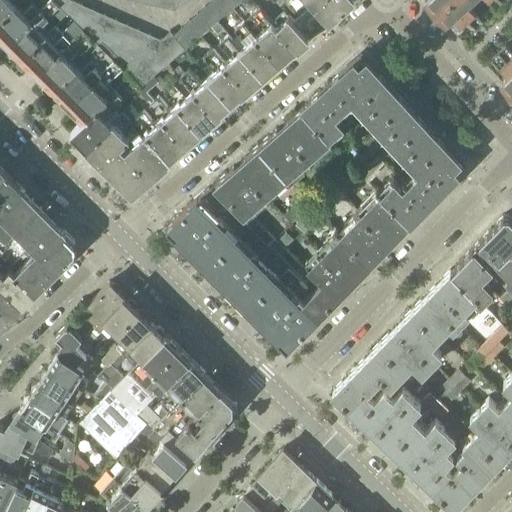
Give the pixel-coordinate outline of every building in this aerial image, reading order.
[(0,0),(0,16),(14,2),(16,0),(0,0)] [(6,42),(22,57),(46,33),(38,25),(58,4),(54,0),(48,0),(47,1),(40,8),(6,42)] [(54,0),(58,4),(68,13),(72,0),(54,0)] [(82,27),(85,29),(93,8),(73,0),(72,0),(68,13),(74,19),(82,27)] [(185,0),(167,0),(166,6),(175,9),(176,6),(185,0)] [(214,0),(211,0),(205,6),(217,20),(225,12),(214,0)] [(228,0),(214,0),(225,12),(233,6),(228,0)] [(244,20),(256,33),(278,59),(282,59),(287,55),(287,52),(293,46),(295,48),(308,36),(302,29),(321,11),(328,19),(349,0),(316,0),(300,15),(294,20),(288,13),(276,24),(260,6),(251,14),(244,20)] [(300,14),(300,15),(316,0),(286,0),(294,8),(302,0),(310,0),(313,2),(300,14)] [(475,27),(449,0),(425,0),(446,22),(453,15),(469,33),(475,27)] [(449,0),(475,27),(483,20),(466,2),(469,0),(449,0)] [(488,0),(496,8),(503,2),(501,0),(488,0)] [(0,16),(0,35),(6,42),(40,8),(32,1),(23,11),(14,2),(0,16)] [(205,6),(197,13),(209,27),(217,20),(205,6)] [(93,38),(94,39),(104,13),(93,8),(85,29),(93,38)] [(94,39),(98,42),(103,48),(116,18),(104,13),(94,39)] [(197,13),(189,20),(201,34),(209,27),(197,13)] [(116,18),(103,48),(113,58),(127,23),(116,18)] [(22,57),(37,73),(82,27),(74,19),(62,31),(55,24),(46,33),(22,57)] [(189,20),(181,27),(193,41),(201,34),(189,20)] [(240,33),(233,39),(262,73),(263,73),(266,73),(271,68),(271,65),(278,59),(256,33),(244,20),(235,28),(240,33)] [(223,28),(217,21),(212,26),(218,33),(223,28)] [(121,66),(138,29),(127,23),(113,58),(121,66)] [(37,73),(52,88),(76,64),(68,56),(77,47),(81,50),(86,45),(93,38),(85,29),(82,27),(37,73)] [(181,27),(173,34),(185,48),(193,41),(181,27)] [(121,66),(131,76),(150,34),(138,29),(121,66)] [(170,30),(161,38),(160,54),(167,63),(184,48),(185,48),(173,34),(170,30)] [(150,34),(131,76),(140,85),(167,63),(160,54),(161,38),(150,34)] [(231,55),(224,61),(246,87),(247,86),(250,87),(255,82),(255,79),(262,73),(233,39),(228,34),(219,41),(231,55)] [(93,38),(88,43),(92,48),(98,42),(94,39),(93,38)] [(76,64),(52,88),(61,97),(68,103),(113,58),(103,48),(98,42),(92,48),(97,54),(82,69),(76,64)] [(511,51),(505,44),(497,51),(511,66),(511,51)] [(215,69),(208,75),(231,100),(235,100),(240,96),(240,93),(246,87),(224,61),(212,47),(209,51),(204,55),(215,69)] [(511,66),(497,51),(491,57),(507,74),(500,81),(511,93),(511,66)] [(323,87),(341,108),(352,98),(346,91),(372,66),(361,54),(341,72),(340,71),(339,73),(323,87)] [(68,103),(83,119),(116,86),(108,78),(121,66),(113,58),(68,103)] [(174,68),(180,75),(185,71),(178,64),(174,68)] [(346,91),(352,98),(367,114),(394,89),(377,71),(377,72),(372,66),(346,91)] [(180,75),(192,89),(215,115),(221,109),(225,109),(230,104),(230,101),(231,100),(208,75),(201,81),(190,67),(185,71),(180,75)] [(159,74),(155,77),(157,80),(158,81),(165,89),(169,86),(159,74)] [(140,85),(138,88),(162,116),(184,141),(190,136),(193,136),(199,132),(199,129),(177,102),(170,108),(158,95),(153,99),(146,91),(158,81),(157,80),(155,77),(153,75),(140,85)] [(71,130),(87,146),(120,113),(114,107),(121,100),(119,99),(129,89),(121,81),(116,86),(83,119),(71,130)] [(165,89),(177,102),(199,129),(206,122),(209,123),(214,118),(214,115),(215,115),(192,89),(186,95),(174,81),(169,86),(165,89)] [(301,107),(328,136),(342,124),(334,114),(341,108),(323,87),(301,107)] [(367,114),(386,134),(412,109),(394,89),(367,114)] [(284,121),(280,125),(307,156),(308,155),(315,163),(335,146),(328,137),(328,136),(301,107),(300,107),(301,107),(284,122),(284,121)] [(135,117),(148,132),(169,155),(175,150),(178,150),(183,146),(183,142),(184,141),(162,116),(155,121),(144,109),(135,117)] [(386,134),(406,155),(432,131),(412,109),(386,134)] [(87,146),(118,177),(125,148),(120,142),(128,135),(131,120),(123,110),(120,113),(87,146)] [(125,148),(118,177),(128,187),(129,188),(130,188),(132,190),(134,188),(135,188),(136,188),(135,187),(170,157),(169,155),(148,132),(145,135),(131,120),(128,135),(130,133),(135,139),(125,148)] [(276,129),(259,144),(293,183),(304,173),(297,165),(307,156),(280,125),(276,128),(276,129)] [(406,155),(419,170),(426,164),(446,146),(432,131),(406,155)] [(293,183),(259,144),(241,159),(241,158),(237,162),(264,193),(276,183),(283,191),(293,183)] [(446,146),(426,164),(445,183),(463,164),(447,147),(447,146),(446,145),(446,146)] [(231,200),(243,212),(264,193),(237,162),(233,166),(214,182),(231,200)] [(332,162),(323,170),(334,183),(344,174),(332,162)] [(371,162),(361,172),(368,179),(378,168),(371,162)] [(419,170),(412,178),(431,197),(443,184),(444,184),(445,183),(426,164),(419,170)] [(334,183),(323,170),(321,168),(314,174),(327,189),(333,183),(334,183)] [(0,207),(21,187),(5,171),(0,176),(0,207)] [(344,174),(334,183),(340,189),(342,191),(352,183),(344,174)] [(394,179),(380,192),(399,211),(408,220),(431,197),(412,178),(403,187),(394,179)] [(327,189),(321,194),(328,201),(340,189),(334,183),(327,189)] [(165,224),(186,245),(214,217),(227,204),(209,186),(196,198),(196,197),(165,224)] [(0,207),(0,250),(11,261),(30,243),(39,251),(55,236),(57,239),(65,231),(21,187),(0,207)] [(356,209),(359,211),(389,240),(392,236),(408,220),(399,211),(380,192),(379,191),(364,205),(361,202),(355,208),(356,209)] [(214,217),(186,245),(206,265),(247,224),(227,204),(214,217)] [(299,214),(293,208),(285,215),(291,221),(299,214)] [(359,211),(339,232),(368,260),(385,244),(389,240),(359,211)] [(306,213),(297,223),(304,230),(313,220),(306,213)] [(503,214),(494,224),(511,241),(511,217),(509,214),(504,214),(503,214)] [(247,224),(206,265),(226,285),(267,244),(247,224)] [(511,241),(494,224),(472,246),(483,257),(490,250),(497,258),(511,244),(511,241)] [(0,280),(21,302),(74,248),(74,240),(65,231),(57,239),(55,236),(39,251),(30,243),(11,261),(16,267),(14,269),(0,255),(0,280)] [(286,231),(278,239),(284,245),(292,237),(286,231)] [(339,232),(320,252),(349,281),(353,277),(352,277),(368,260),(339,232)] [(267,244),(226,285),(246,305),(289,262),(290,262),(280,252),(270,242),(267,244)] [(507,276),(511,280),(511,244),(497,258),(508,269),(507,276)] [(472,246),(450,269),(479,300),(491,289),(491,286),(495,282),(488,275),(484,279),(480,275),(491,265),(483,257),(472,246)] [(303,297),(303,298),(318,313),(329,301),(345,284),(345,285),(349,281),(320,252),(309,263),(323,277),(303,297)] [(289,262),(246,305),(265,324),(295,295),(297,291),(306,279),(289,262)] [(450,269),(427,293),(459,324),(469,313),(476,320),(487,308),(479,300),(450,269)] [(0,305),(9,314),(21,302),(0,280),(0,305)] [(78,327),(84,334),(108,310),(106,309),(112,303),(115,305),(120,300),(119,299),(124,294),(119,289),(119,285),(115,281),(111,281),(110,280),(89,301),(96,309),(78,327)] [(511,300),(511,282),(499,295),(508,305),(511,300)] [(295,295),(265,324),(284,342),(287,346),(290,342),(318,313),(303,298),(303,297),(297,291),(295,295)] [(427,293),(412,308),(438,333),(446,324),(452,330),(459,324),(427,293)] [(108,321),(115,329),(137,307),(136,306),(137,303),(132,298),(128,299),(124,294),(119,299),(120,300),(115,305),(112,303),(106,309),(108,310),(84,334),(90,339),(108,321)] [(0,322),(9,314),(0,305),(0,322)] [(107,364),(110,361),(134,337),(133,336),(138,331),(141,333),(146,327),(145,326),(150,321),(145,316),(146,312),(142,308),(138,308),(137,307),(115,329),(123,336),(116,344),(115,343),(101,357),(107,364)] [(412,308),(395,325),(431,360),(440,351),(430,341),(438,333),(412,308)] [(134,364),(163,334),(162,333),(163,329),(159,325),(155,326),(150,321),(145,326),(146,327),(141,333),(138,331),(133,336),(134,337),(110,361),(115,366),(126,356),(134,364)] [(91,346),(81,337),(68,322),(56,335),(63,342),(58,349),(83,366),(92,358),(85,352),(91,346)] [(395,325),(379,342),(406,366),(412,359),(422,369),(431,360),(395,325)] [(466,360),(472,366),(478,361),(483,365),(504,344),(493,333),(485,341),(481,336),(476,341),(481,346),(466,360)] [(134,434),(140,427),(145,421),(134,412),(145,401),(151,396),(153,393),(190,356),(169,335),(167,337),(163,334),(134,364),(123,375),(111,386),(100,398),(95,404),(88,411),(79,420),(116,455),(121,450),(134,434)] [(379,342),(363,359),(389,382),(393,386),(409,369),(406,366),(379,342)] [(48,364),(83,387),(88,379),(78,373),(83,366),(58,349),(53,353),(52,359),(48,364)] [(153,393),(151,396),(156,391),(163,398),(160,400),(168,408),(205,371),(190,356),(153,393)] [(359,415),(384,387),(389,382),(363,359),(333,390),(359,415)] [(104,378),(104,379),(111,386),(123,375),(110,361),(107,364),(97,373),(104,378)] [(74,401),(83,387),(48,364),(46,367),(41,370),(40,376),(38,379),(74,401)] [(440,386),(451,397),(470,378),(459,367),(440,386)] [(178,429),(220,387),(205,371),(168,408),(167,409),(160,416),(168,424),(171,421),(178,429)] [(31,390),(29,392),(54,408),(64,415),(69,408),(74,401),(38,379),(37,381),(31,385),(31,390)] [(99,387),(93,394),(100,398),(111,386),(104,379),(99,387)] [(359,415),(375,430),(411,394),(403,385),(393,396),(384,387),(359,415)] [(134,412),(145,421),(167,440),(186,456),(188,459),(199,446),(202,448),(208,440),(206,438),(232,408),(237,408),(237,399),(232,399),(220,387),(178,429),(171,421),(168,424),(160,416),(155,411),(152,407),(145,401),(134,412)] [(424,395),(442,413),(448,407),(430,389),(424,395)] [(23,401),(20,406),(55,429),(58,431),(67,417),(64,415),(54,408),(29,392),(24,395),(23,401)] [(375,430),(394,448),(420,421),(418,419),(423,414),(416,407),(420,402),(411,394),(375,430)] [(489,395),(479,405),(511,436),(511,402),(506,397),(499,405),(489,395)] [(84,408),(88,411),(95,404),(90,400),(84,408)] [(152,407),(155,411),(160,416),(167,409),(158,401),(152,407)] [(480,424),(473,431),(499,457),(511,443),(511,436),(479,405),(470,414),(480,424)] [(60,432),(58,431),(20,406),(18,410),(12,413),(11,419),(11,420),(36,437),(40,429),(55,439),(60,432)] [(445,424),(455,434),(465,424),(455,414),(445,424)] [(394,448),(410,463),(445,426),(435,417),(426,427),(420,421),(394,448)] [(52,448),(36,437),(11,420),(6,427),(0,423),(0,443),(17,451),(18,452),(21,444),(49,456),(52,448)] [(158,443),(153,449),(175,469),(176,468),(180,468),(183,464),(183,460),(186,456),(167,440),(145,421),(140,427),(144,431),(158,443)] [(415,467),(428,480),(454,454),(452,453),(445,445),(447,442),(452,446),(460,438),(455,434),(454,435),(445,426),(410,463),(414,467),(413,467),(414,468),(415,467)] [(466,444),(459,451),(482,474),(499,457),(473,431),(463,442),(466,444)] [(134,434),(121,450),(125,454),(139,439),(138,438),(134,434)] [(68,439),(58,452),(72,461),(73,461),(75,443),(74,443),(68,439)] [(0,448),(6,451),(3,459),(2,460),(11,464),(17,451),(0,443),(0,448)] [(151,447),(136,464),(160,485),(167,478),(171,478),(175,474),(174,470),(175,469),(153,449),(151,447)] [(261,509),(301,464),(283,447),(259,474),(275,488),(270,490),(265,496),(251,484),(243,493),(261,509)] [(454,454),(428,480),(431,483),(430,483),(431,484),(432,484),(435,487),(436,488),(452,503),(453,504),(454,504),(454,503),(470,487),(471,486),(474,483),(475,482),(482,474),(459,451),(457,453),(454,451),(452,453),(454,454)] [(160,485),(136,464),(128,457),(114,474),(122,480),(146,502),(147,501),(151,501),(155,496),(155,492),(160,485)] [(39,511),(54,480),(46,477),(51,467),(42,463),(38,473),(19,511),(39,511)] [(295,504),(317,479),(301,464),(261,509),(264,511),(270,511),(286,495),(295,504)] [(69,487),(79,491),(87,472),(71,465),(69,487)] [(16,483),(2,510),(4,511),(3,511),(19,511),(38,473),(30,469),(26,480),(19,476),(17,480),(16,483)] [(0,510),(1,510),(2,510),(16,483),(17,480),(0,472),(0,510)] [(146,502),(122,480),(114,474),(99,490),(124,511),(137,511),(138,511),(142,511),(146,507),(146,502)] [(76,511),(77,510),(62,504),(66,483),(55,478),(54,480),(39,511),(76,511)] [(286,511),(287,511),(286,511),(315,511),(332,494),(317,479),(295,504),(294,504),(301,511),(299,511),(286,511)] [(264,511),(261,509),(243,493),(237,500),(237,505),(232,511),(233,511),(264,511)] [(344,511),(348,509),(332,494),(315,511),(344,511)]
